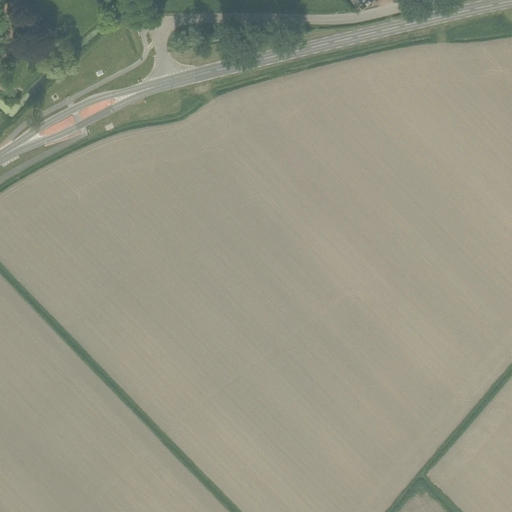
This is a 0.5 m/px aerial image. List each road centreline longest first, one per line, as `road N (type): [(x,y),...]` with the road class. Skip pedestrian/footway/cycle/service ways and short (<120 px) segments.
road 1 (primary): [(511,2),(169,83)]
road 2 (unclassified): [(169,83),(152,27),(166,21),(336,19),(437,0)]
road 3 (primary): [(142,91),(91,100),(19,146)]
road 4 (primary): [(19,146),(58,136),(142,91)]
